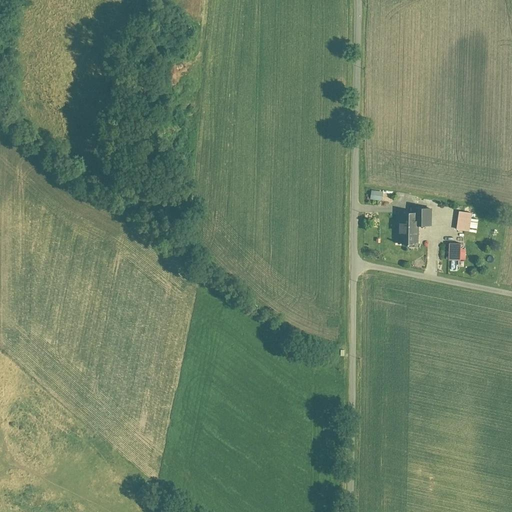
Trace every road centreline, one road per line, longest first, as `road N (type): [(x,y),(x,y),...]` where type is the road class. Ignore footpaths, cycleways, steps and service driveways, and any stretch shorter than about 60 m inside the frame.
road 1 (residential): [(355,265),(359,0)]
road 2 (residential): [(350,511),(355,265)]
road 3 (residential): [(355,265),(511,293)]
